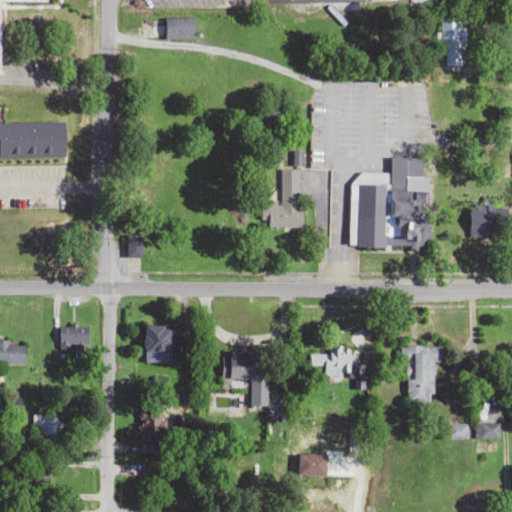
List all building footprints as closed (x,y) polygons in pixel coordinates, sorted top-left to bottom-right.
[(462,64),(461,17),(440,17),(441,64),(462,64)] [(163,39),(192,39),(192,18),(163,18),(163,39)] [(0,156),(63,156),(63,121),(0,121),(0,156)] [(424,157),(388,157),(388,172),(354,172),(354,246),(424,247),(424,157)] [(299,227),(299,169),(279,169),(279,203),(261,203),(261,227),(299,227)] [(504,198),(466,199),(467,236),(493,235),(493,220),(504,220),(504,198)] [(125,256),(139,256),(139,234),(124,234),(125,256)] [(86,348),(86,325),(57,325),(57,348),(86,348)] [(141,351),(171,351),(171,325),(141,325),(141,351)] [(22,342),(0,342),(0,363),(22,364),(22,342)] [(403,402),(431,402),(430,363),(439,362),(439,346),(403,346),(403,402)] [(327,353),(307,353),(307,374),(347,374),(347,348),(327,348),(327,353)] [(219,378),(249,378),(248,406),(265,406),(266,353),(219,352),(219,378)] [(165,442),(165,409),(137,409),(137,442),(165,442)] [(62,414),(30,414),(30,438),(62,438),(62,414)] [(464,424),(445,424),(445,438),(464,438),(464,424)] [(496,424),(473,424),(473,438),(496,438),(496,424)] [(352,455),(345,455),(345,446),(329,446),(329,453),(303,453),(303,477),(352,477),(352,455)] [(33,463),(32,491),(46,492),(48,463),(33,463)]
